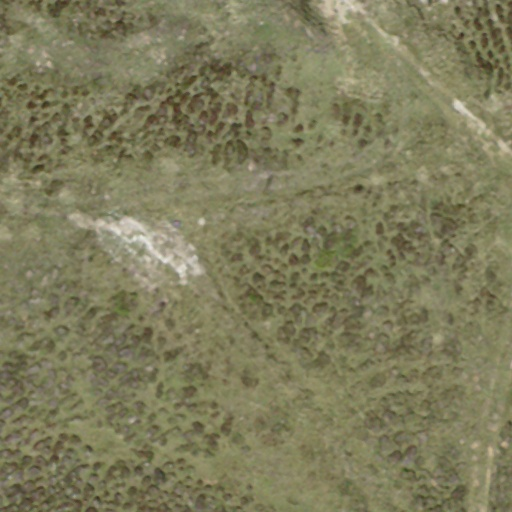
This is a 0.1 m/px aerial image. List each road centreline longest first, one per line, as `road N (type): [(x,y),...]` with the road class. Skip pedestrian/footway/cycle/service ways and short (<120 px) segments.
road 1 (track): [(511,162),(332,0)]
road 2 (track): [(482,511),(511,325)]
